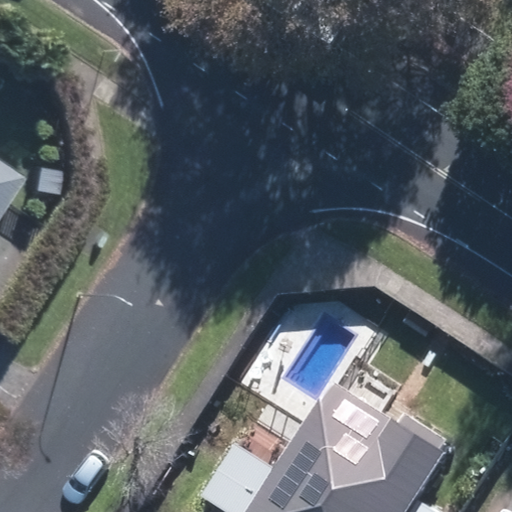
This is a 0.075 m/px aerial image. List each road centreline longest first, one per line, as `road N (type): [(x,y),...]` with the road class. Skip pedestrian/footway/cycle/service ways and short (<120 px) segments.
road 1 (residential): [(5,511),(286,64)]
road 2 (tertiary): [(286,64),(511,216)]
